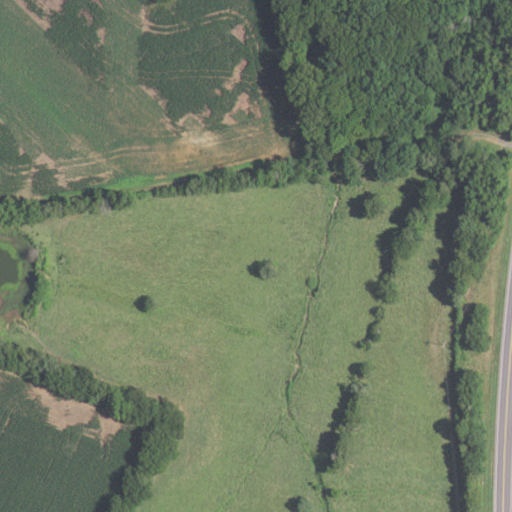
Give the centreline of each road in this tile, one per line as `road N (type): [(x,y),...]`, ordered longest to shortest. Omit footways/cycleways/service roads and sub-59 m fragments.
road 1 (track): [(511,142),(469,131),(436,134),(0,201)]
road 2 (primary): [(503,511),(511,324)]
